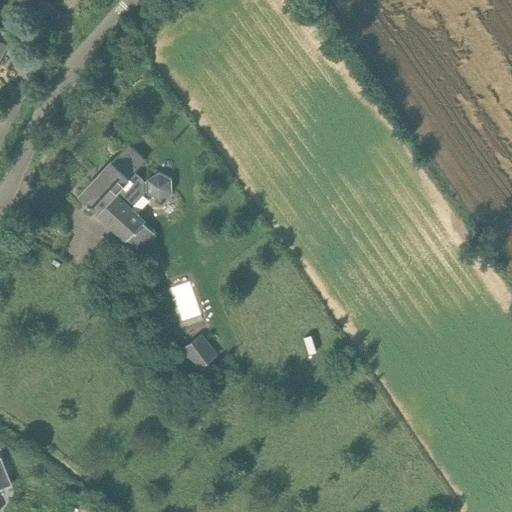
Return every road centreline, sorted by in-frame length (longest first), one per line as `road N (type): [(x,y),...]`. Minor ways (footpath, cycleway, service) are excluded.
road 1 (tertiary): [(0,207),(66,77),(133,0)]
road 2 (track): [(117,511),(0,421)]
